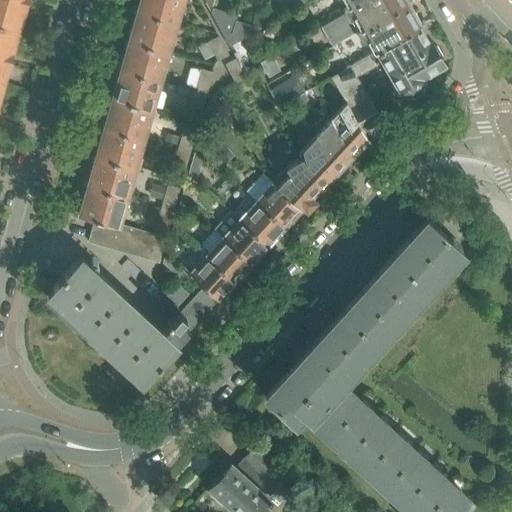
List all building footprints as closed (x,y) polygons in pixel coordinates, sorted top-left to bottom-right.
[(0,0),(0,22),(19,28),(27,1),(26,0),(0,0)] [(136,11),(128,38),(168,49),(181,0),(138,0),(137,6),(136,11)] [(359,0),(347,7),(320,24),(333,46),(349,37),(407,2),(406,1),(406,0),(359,0)] [(407,2),(349,37),(355,46),(357,45),(364,58),(374,52),(420,25),(419,24),(420,20),(416,13),(412,12),(411,10),(409,11),(405,4),(407,3),(407,2)] [(213,7),(211,12),(229,46),(236,42),(231,33),(235,19),(237,15),(213,7)] [(235,19),(231,33),(236,42),(255,30),(257,25),(235,19)] [(0,86),(2,87),(10,59),(11,54),(19,28),(0,22),(0,86)] [(350,67),(333,77),(346,101),(363,131),(380,121),(383,120),(371,99),(357,75),(377,63),(376,62),(383,58),(401,90),(411,92),(420,87),(422,78),(421,75),(442,63),(439,59),(443,55),(437,45),(433,45),(432,46),(420,25),(374,52),(364,58),(350,67)] [(258,30),(243,39),(249,49),(264,40),(258,30)] [(219,35),(207,41),(218,60),(229,54),(219,35)] [(119,69),(112,96),(151,107),(168,49),(128,38),(120,64),(119,69)] [(235,57),(225,63),(235,82),(246,76),(235,57)] [(270,59),(262,64),(268,73),(276,68),(270,59)] [(251,60),(244,63),(249,74),(256,70),(251,60)] [(200,68),(189,108),(201,112),(213,71),(200,68)] [(290,79),(274,88),(283,104),(299,95),(290,79)] [(177,85),(174,94),(188,98),(191,89),(177,85)] [(319,85),(313,89),(317,95),(318,97),(324,93),(319,85)] [(313,89),(305,94),(308,99),(311,99),(317,95),(313,89)] [(103,127),(95,154),(135,165),(151,107),(112,96),(104,122),(103,127)] [(346,101),(330,118),(351,154),(351,153),(354,153),(355,154),(361,147),(360,143),(367,137),(363,131),(346,101)] [(303,114),(298,117),(305,128),(309,125),(303,114)] [(330,118),(315,135),(335,170),(339,170),(345,164),(345,160),(351,154),(330,118)] [(184,126),(178,145),(191,149),(196,129),(184,126)] [(200,131),(195,150),(204,152),(209,133),(200,131)] [(167,132),(164,139),(176,143),(179,135),(167,132)] [(315,135),(300,153),(302,157),(319,187),(320,187),(323,187),(329,181),(329,180),(329,177),(335,170),(315,135)] [(178,145),(172,167),(185,171),(191,149),(178,145)] [(195,150),(189,172),(198,175),(204,152),(195,150)] [(86,185),(78,213),(95,217),(118,224),(135,165),(95,154),(87,180),(86,185)] [(290,165),(274,181),(277,186),(301,207),(302,205),(307,209),(315,200),(311,196),(319,187),(302,157),(290,165)] [(262,172),(245,191),(249,194),(283,226),(292,217),(293,218),(301,209),(300,208),(301,207),(277,186),(274,181),(273,182),(262,172)] [(153,183),(149,195),(162,199),(165,186),(153,183)] [(167,184),(161,204),(174,208),(180,187),(167,184)] [(185,184),(181,198),(180,201),(190,203),(194,187),(185,184)] [(249,194),(232,213),(267,244),(275,235),(277,236),(284,227),(283,226),(249,194)] [(185,220),(189,206),(190,203),(180,201),(175,217),(185,220)] [(147,203),(143,217),(156,220),(159,207),(147,203)] [(161,204),(156,225),(168,228),(174,208),(161,204)] [(229,210),(213,228),(250,262),(255,257),(257,255),(258,254),(259,252),(260,253),(268,245),(267,244),(232,213),(229,210)] [(95,217),(92,228),(116,235),(118,224),(95,217)] [(299,358),(261,399),(289,425),(302,411),(309,417),(312,413),(422,511),(458,511),(460,511),(462,511),(470,504),(468,502),(471,499),(459,489),(461,487),(453,480),(452,482),(441,472),(442,470),(435,464),(433,465),(422,456),(424,454),(416,447),(415,449),(404,439),(406,437),(398,430),(396,432),(386,422),(387,421),(380,414),(378,415),(367,406),(369,404),(362,397),(360,399),(349,389),(351,387),(344,381),(345,379),(347,380),(354,373),(352,371),(362,360),(364,362),(371,355),(369,353),(379,342),(380,344),(387,336),(385,335),(395,324),(397,325),(404,318),(402,316),(412,306),(414,307),(421,300),(419,298),(429,287),(430,289),(437,281),(436,280),(445,269),(447,271),(454,263),(452,261),(462,250),(459,247),(461,244),(452,236),(450,238),(427,218),(414,231),(310,346),(309,346),(304,352),(299,358)] [(116,235),(113,248),(124,251),(131,228),(118,224),(116,235)] [(92,228),(88,241),(113,248),(116,235),(92,228)] [(131,228),(124,251),(135,254),(142,231),(131,228)] [(213,228),(205,237),(215,246),(206,255),(234,280),(242,271),(243,272),(251,263),(250,262),(213,228)] [(142,231),(135,254),(147,258),(154,234),(142,231)] [(154,234),(147,258),(158,261),(164,237),(154,234)] [(165,253),(163,262),(178,276),(183,270),(165,253)] [(206,255),(189,273),(203,286),(217,299),(217,298),(217,299),(226,290),(227,289),(235,281),(234,280),(206,255)] [(61,277),(47,292),(143,380),(176,344),(175,342),(188,328),(189,329),(206,310),(211,305),(217,299),(203,286),(172,319),(169,317),(167,320),(169,323),(161,331),(92,267),(89,264),(80,256),(61,277)] [(177,283),(166,294),(178,305),(189,294),(177,283)] [(221,473),(208,486),(212,490),(210,493),(221,504),(224,501),(236,511),(260,511),(272,500),(267,496),(277,486),(278,487),(286,477),(254,446),(252,448),(245,456),(235,467),(230,462),(226,467),(221,473)] [(287,465),(269,448),(263,454),(282,471),(287,465)]
